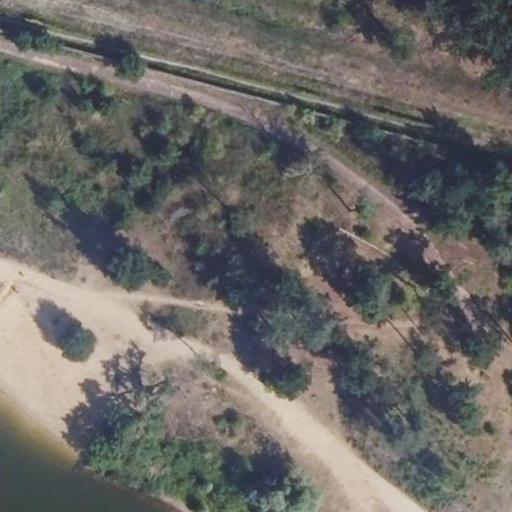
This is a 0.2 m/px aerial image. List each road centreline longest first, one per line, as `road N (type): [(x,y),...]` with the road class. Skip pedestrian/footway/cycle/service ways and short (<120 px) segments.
road 1 (track): [(0,47),(258,118),(345,164),(406,219),(511,345)]
road 2 (track): [(0,269),(196,347),(266,393),(411,511)]
